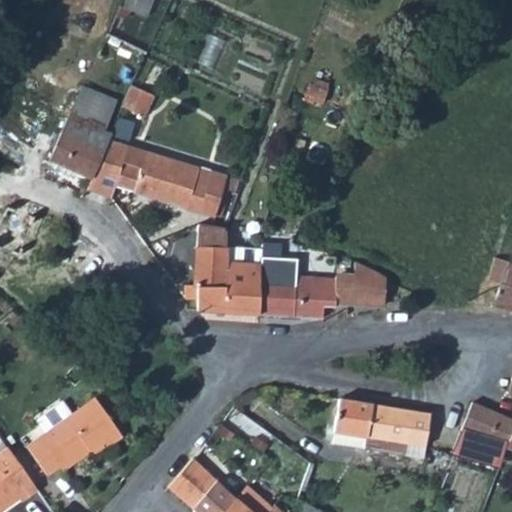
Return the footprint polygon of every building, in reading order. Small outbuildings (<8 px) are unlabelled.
[(122,0),(120,4),(143,13),(148,0),(122,0)] [(105,33),(96,54),(119,64),(128,45),(105,33)] [(81,86),(75,100),(114,117),(120,103),(81,86)] [(131,86),(121,108),(146,118),(155,97),(131,86)] [(75,100),(47,161),(91,179),(101,156),(108,138),(109,136),(107,135),(114,117),(75,100)] [(108,138),(101,156),(139,170),(145,150),(108,138)] [(101,156),(91,179),(86,192),(111,202),(117,185),(136,192),(136,194),(183,210),(196,167),(145,150),(139,170),(101,156)] [(196,167),(183,210),(198,215),(209,218),(213,206),(203,202),(205,195),(199,193),(206,170),(196,167)] [(223,176),(206,170),(199,193),(205,195),(203,202),(213,206),(223,176)] [(29,215),(6,206),(0,220),(0,250),(19,258),(35,217),(30,215),(29,215)] [(183,287),(183,300),(197,301),(196,310),(258,313),(259,279),(259,265),(259,264),(240,264),(241,233),(223,230),(196,226),(194,242),(193,287),(183,287)] [(501,279),(490,308),(500,309),(511,311),(511,263),(493,256),(488,275),(501,279)] [(353,276),(351,276),(350,304),(381,305),(384,276),(357,262),(354,261),(353,276)] [(259,265),(259,279),(294,282),(295,277),(295,270),(282,269),(279,267),(259,265)] [(333,303),(350,304),(351,276),(333,276),(333,278),(333,293),(333,303)] [(259,279),(258,313),(320,318),(320,307),(333,308),(333,303),(333,293),(333,278),(295,277),(294,282),(259,279)] [(511,378),(510,377),(503,398),(511,401),(511,378)] [(392,408),(336,399),(333,431),(331,443),(403,453),(404,442),(422,444),(427,413),(392,408)] [(65,420),(26,448),(45,475),(59,466),(63,471),(99,444),(103,448),(120,437),(93,400),(65,420)] [(446,425),(505,449),(511,431),(511,420),(498,415),(475,406),(464,403),(453,403),(446,425)] [(8,447),(0,452),(0,511),(18,498),(21,501),(38,489),(8,447)] [(235,497),(193,460),(169,487),(196,511),(284,511),(274,503),(271,506),(246,485),(235,497)] [(292,507),(293,511),(319,511),(292,500),(292,507)]
